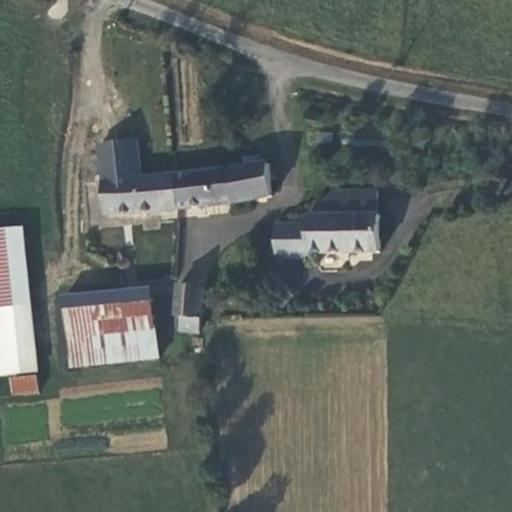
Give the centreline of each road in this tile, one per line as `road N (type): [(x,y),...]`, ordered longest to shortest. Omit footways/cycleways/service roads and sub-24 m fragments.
road 1 (tertiary): [(121,0),(299,67),(511,107)]
road 2 (unknown): [(299,67),(283,202),(262,222),(167,261)]
